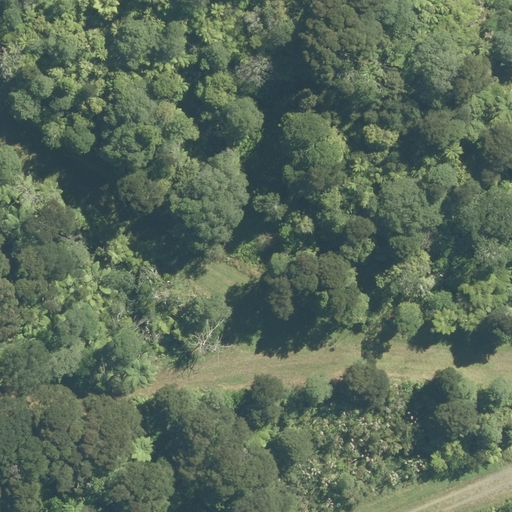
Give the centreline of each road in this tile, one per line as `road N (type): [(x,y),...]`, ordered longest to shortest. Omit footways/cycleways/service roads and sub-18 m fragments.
road 1 (track): [(0,401),(92,372),(253,354),(423,340),(511,355)]
road 2 (track): [(327,348),(152,249),(0,136)]
